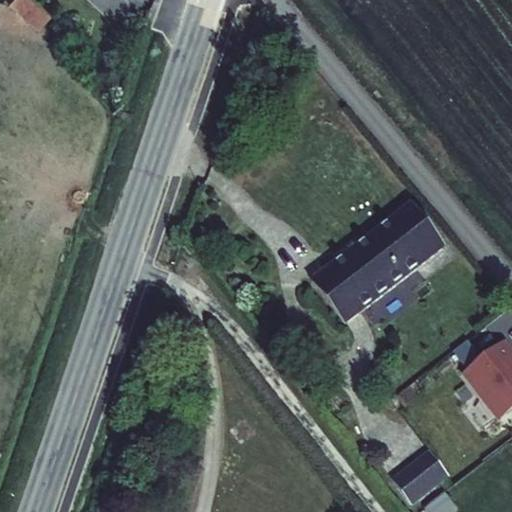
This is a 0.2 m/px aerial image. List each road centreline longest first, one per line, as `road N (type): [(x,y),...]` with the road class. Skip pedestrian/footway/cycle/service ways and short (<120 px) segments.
road 1 (tertiary): [(208,0),(37,511)]
road 2 (residential): [(277,0),(511,281)]
